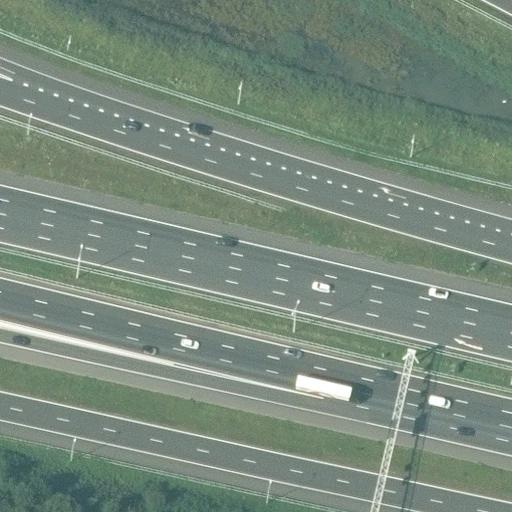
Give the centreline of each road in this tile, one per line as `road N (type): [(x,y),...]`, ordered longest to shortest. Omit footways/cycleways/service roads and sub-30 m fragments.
road 1 (motorway): [(511,329),(0,209)]
road 2 (motorway): [(511,244),(10,90)]
road 3 (motorway): [(0,408),(474,511)]
road 4 (motorway): [(0,304),(332,386)]
road 5 (motorway): [(0,334),(88,354),(332,386)]
road 6 (motorway): [(332,386),(511,427)]
